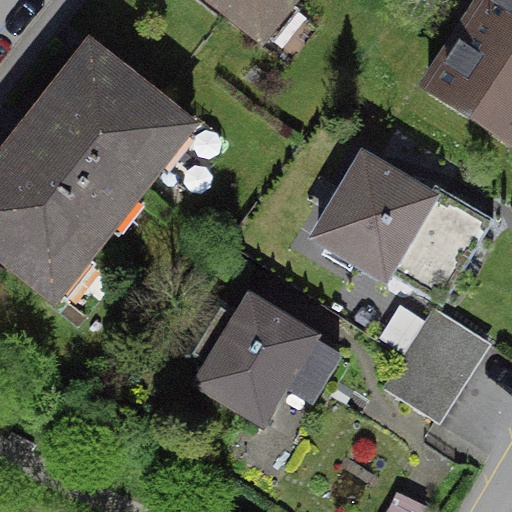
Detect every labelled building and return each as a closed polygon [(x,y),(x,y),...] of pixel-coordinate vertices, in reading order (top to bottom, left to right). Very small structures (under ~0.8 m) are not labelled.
[(199,0),(275,59),(321,0),(199,0)] [(511,0),(494,0),(477,27),(431,100),(511,153),(511,0)] [(0,185),(0,266),(71,321),(211,142),(101,56),(34,143),(0,185)] [(342,210),(317,255),(393,298),(403,280),(444,304),(482,236),(444,214),(365,169),(342,210)] [(295,392),(319,408),(350,359),(307,331),(253,296),(194,387),(268,434),(295,392)] [(407,367),(465,404),(492,362),(434,325),(407,367)] [(440,443),(465,404),(407,367),(382,405),(440,443)] [(418,511),(397,499),(389,511),(418,511)]
